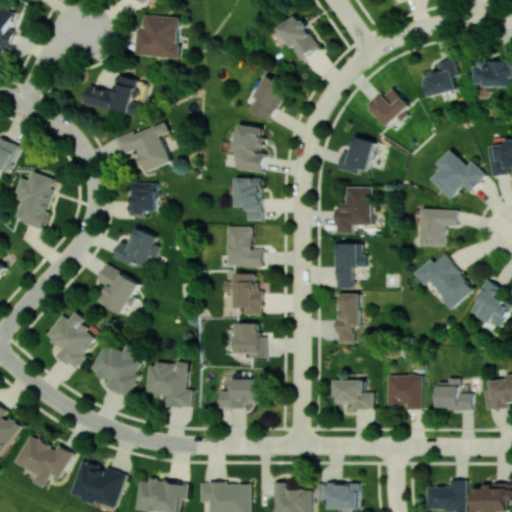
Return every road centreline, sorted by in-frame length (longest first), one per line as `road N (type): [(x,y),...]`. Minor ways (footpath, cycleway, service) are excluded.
road 1 (residential): [(0,91),(73,133),(91,162),(97,198),(80,244),(0,333)]
road 2 (residential): [(373,51),(330,95),(306,152),(302,343)]
road 3 (residential): [(0,351),(47,393),(99,423),(200,445)]
road 4 (residential): [(302,445),(511,444)]
road 5 (residential): [(373,51),(445,22),(511,19)]
